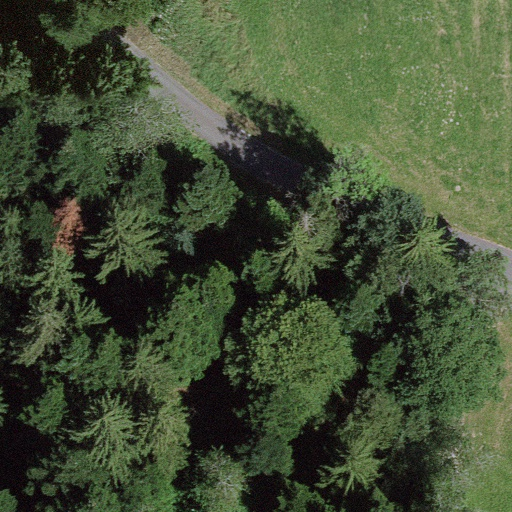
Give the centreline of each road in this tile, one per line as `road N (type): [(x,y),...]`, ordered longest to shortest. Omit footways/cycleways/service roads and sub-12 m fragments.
road 1 (unclassified): [(70,0),(124,60),(249,155),(511,268)]
road 2 (track): [(462,511),(471,252)]
